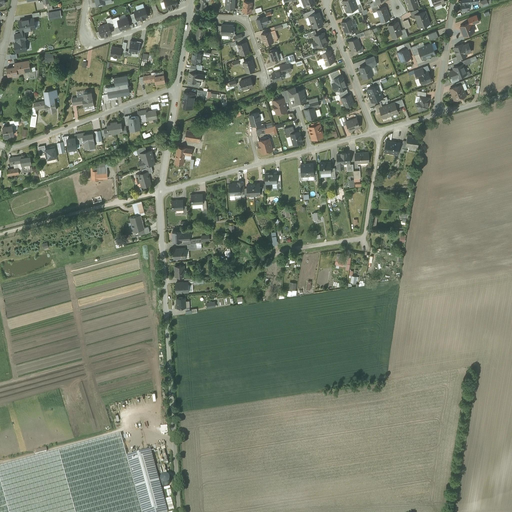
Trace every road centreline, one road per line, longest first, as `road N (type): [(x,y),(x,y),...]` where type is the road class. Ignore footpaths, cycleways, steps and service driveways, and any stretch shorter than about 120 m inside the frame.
road 1 (track): [(373,133),(363,234),(271,252)]
road 2 (residential): [(177,85),(17,146),(0,144)]
road 3 (unclassified): [(167,333),(178,511)]
road 4 (track): [(160,191),(0,234)]
road 5 (residential): [(190,8),(88,46),(81,29),(86,0)]
road 6 (residential): [(160,191),(310,150)]
road 7 (residential): [(160,191),(167,333)]
road 8 (residential): [(328,0),(373,133)]
road 9 (residential): [(189,15),(245,19),(267,89)]
